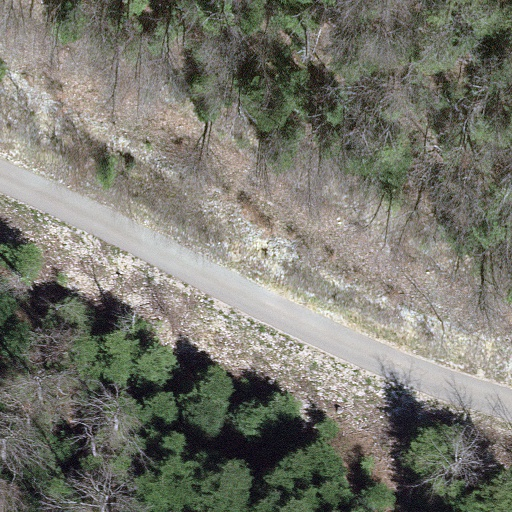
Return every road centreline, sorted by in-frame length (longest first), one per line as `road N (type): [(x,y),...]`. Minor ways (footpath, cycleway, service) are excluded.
road 1 (track): [(511,321),(0,36)]
road 2 (unclassified): [(511,396),(366,346),(0,168)]
